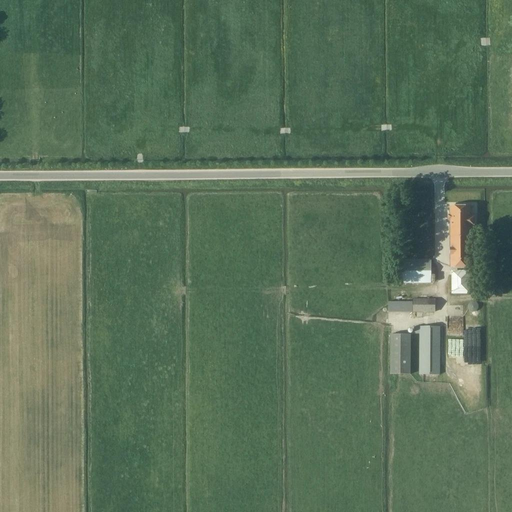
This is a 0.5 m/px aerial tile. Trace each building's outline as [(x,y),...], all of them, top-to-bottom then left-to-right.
[(470,227),(474,227),(473,215),(470,215),(470,206),(450,206),(450,268),(470,267),(470,227)] [(398,283),(431,283),(431,260),(398,260),(398,283)] [(452,271),(452,294),(469,294),(469,271),(452,271)] [(435,312),(435,300),(413,300),(413,302),(388,302),(388,312),(435,312)] [(468,309),(469,311),(472,312),(475,312),(477,310),(478,308),(478,305),(476,303),(474,302),(471,302),(469,304),(468,306),(468,309)] [(440,375),(440,374),(440,327),(414,326),(414,334),(419,334),(419,375),(440,375)] [(410,375),(410,335),(390,335),(390,375),(410,375)]
